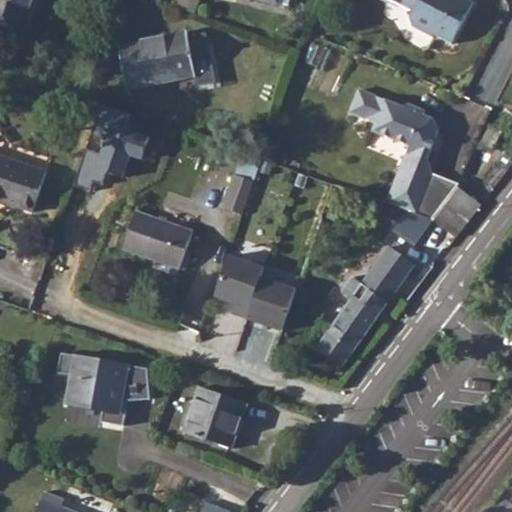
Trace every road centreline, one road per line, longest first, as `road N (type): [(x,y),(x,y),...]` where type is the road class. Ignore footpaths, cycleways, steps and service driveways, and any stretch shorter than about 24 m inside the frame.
road 1 (unclassified): [(356,418),(52,300)]
road 2 (residential): [(511,209),(356,418)]
road 3 (unknown): [(204,357),(187,421),(321,463)]
